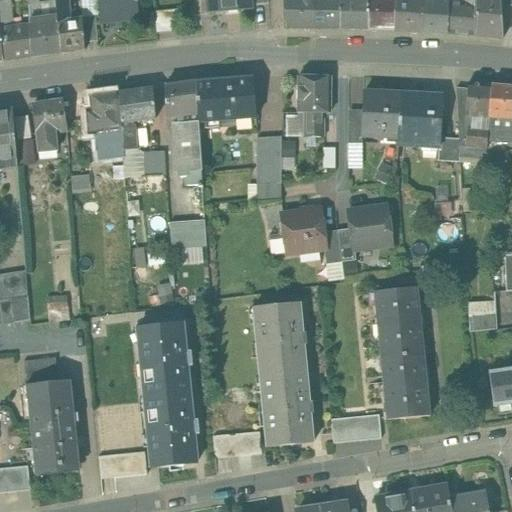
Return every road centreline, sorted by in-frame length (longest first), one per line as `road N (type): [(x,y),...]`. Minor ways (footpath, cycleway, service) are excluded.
road 1 (residential): [(511,448),(111,511)]
road 2 (residential): [(0,83),(275,56)]
road 3 (residential): [(275,56),(511,70)]
